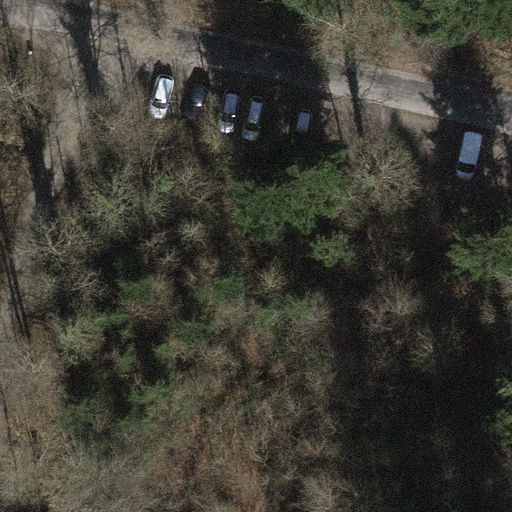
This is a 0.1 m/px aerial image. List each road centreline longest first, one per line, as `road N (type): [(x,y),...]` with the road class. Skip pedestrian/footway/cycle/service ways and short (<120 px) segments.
road 1 (unclassified): [(12,0),(511,116)]
road 2 (track): [(0,376),(59,162),(109,25)]
